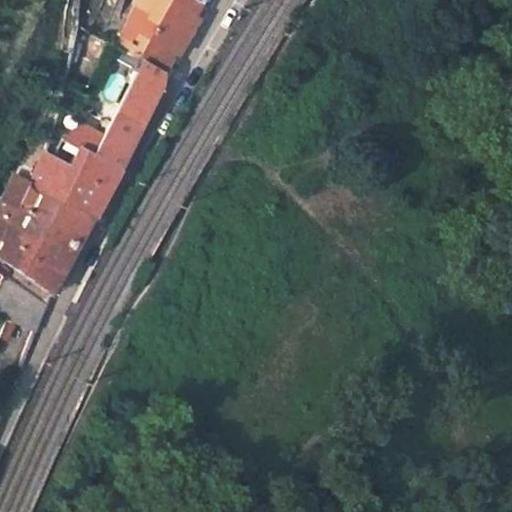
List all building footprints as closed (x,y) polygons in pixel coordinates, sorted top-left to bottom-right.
[(214,11),(206,6),(198,0),(143,0),(120,46),(149,57),(170,66),(180,52),(187,42),(194,45),(214,11)] [(170,71),(170,66),(149,57),(120,111),(145,123),(152,110),(160,94),(167,81),(170,76),(170,71)] [(120,111),(98,152),(122,166),(131,150),(140,132),(145,123),(120,111)] [(50,149),(71,161),(80,142),(59,130),(50,149)] [(115,181),(122,166),(98,152),(80,142),(71,161),(50,149),(36,177),(97,217),(103,204),(115,181)] [(8,255),(58,289),(59,289),(63,280),(76,256),(93,225),(97,217),(36,177),(13,220),(8,255)] [(0,312),(37,328),(49,300),(0,278),(0,312)]
